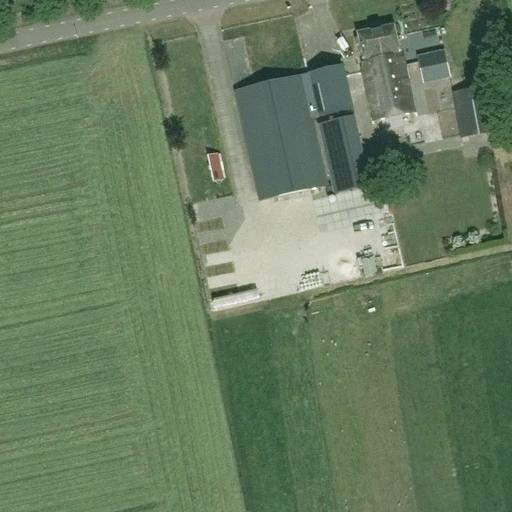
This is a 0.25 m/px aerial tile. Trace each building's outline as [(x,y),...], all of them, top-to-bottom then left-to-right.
[(361,33),(361,38),(358,38),(359,45),(363,44),(366,58),(365,58),(367,67),(364,68),(375,121),(415,113),(403,53),(402,53),(396,26),(361,33)] [(442,78),(450,77),(445,53),(420,58),(423,70),(439,66),(442,78)] [(343,66),(331,69),(236,90),(260,201),(327,186),(312,118),(352,109),(343,66)] [(489,88),(454,94),(462,138),(497,131),(489,88)] [(355,116),(319,124),(335,195),(370,187),(355,116)] [(423,136),(436,134),(434,119),(421,121),(423,136)] [(431,159),(447,156),(444,143),(428,146),(431,159)] [(322,240),(310,242),(313,268),(325,266),(322,240)]
